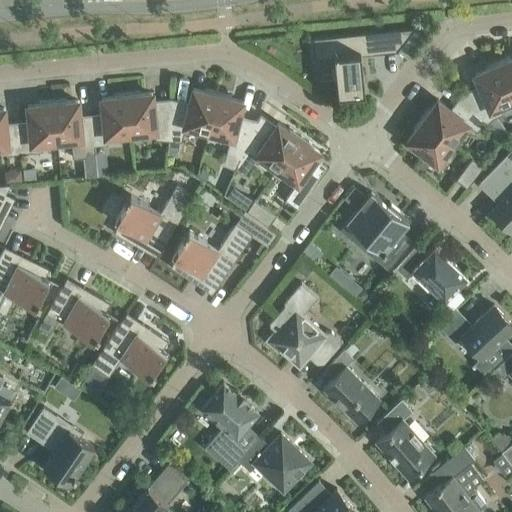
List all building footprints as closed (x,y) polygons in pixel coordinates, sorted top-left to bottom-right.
[(394,29),(372,31),(372,30),(307,37),(307,39),(313,38),(315,57),(334,55),(338,92),(340,92),(339,86),(362,84),(363,89),(364,89),(360,51),(372,50),(372,52),(396,49),(396,50),(415,26),(394,28),(394,29)] [(511,57),(511,58),(510,55),(497,60),(511,94),(511,57)] [(511,98),(511,94),(497,60),(484,66),(485,69),(475,73),(483,91),(466,98),(485,123),(494,116),(502,112),(499,104),(511,98)] [(208,130),(219,90),(205,87),(204,90),(193,87),(187,113),(170,109),(168,139),(181,140),(185,124),(208,130)] [(140,89),(126,91),(131,132),(155,129),(155,138),(168,139),(170,109),(154,111),(152,91),(141,92),(140,89)] [(234,167),(239,157),(256,120),(238,116),(242,100),(231,97),(232,94),(219,90),(208,130),(232,136),(228,152),(224,163),(234,167)] [(131,132),(126,91),(112,92),(113,95),(101,97),(104,116),(92,117),(94,144),(108,143),(107,134),(131,132)] [(66,97),(52,98),(57,139),(71,138),(73,156),(87,155),(87,151),(95,150),(94,144),(92,117),(80,119),(78,99),(67,100),(66,97)] [(57,139),(52,98),(38,100),(39,103),(27,104),(29,124),(17,125),(20,152),(42,150),(41,141),(57,139)] [(485,123),(466,98),(456,112),(438,99),(431,108),(428,106),(420,117),(452,142),(467,123),(476,130),(485,123)] [(0,145),(6,144),(7,153),(20,152),(17,125),(6,126),(4,107),(0,107),(0,145)] [(452,142),(420,117),(411,128),(414,130),(407,139),(437,162),(452,142)] [(271,131),(256,120),(239,157),(234,167),(245,172),(257,153),(277,167),(301,133),(289,125),(287,128),(278,122),(271,131)] [(312,141),(301,133),(277,167),(297,181),(286,197),(297,206),(326,165),(315,157),(320,150),(310,144),(312,141)] [(511,146),(478,182),(499,202),(490,211),(511,232),(511,146)] [(483,165),(472,156),(456,178),(467,186),(483,165)] [(35,162),(23,163),(24,175),(36,174),(35,162)] [(202,167),(197,174),(204,179),(209,172),(202,167)] [(0,226),(3,220),(0,217),(0,203),(10,184),(11,184),(10,182),(0,183),(0,226)] [(355,184),(345,196),(357,207),(367,194),(355,184)] [(357,207),(345,220),(364,236),(359,242),(388,266),(411,239),(401,231),(409,221),(399,213),(401,211),(391,203),(389,205),(371,190),(367,194),(357,207)] [(162,247),(189,202),(171,192),(160,210),(131,193),(129,195),(127,194),(124,199),(126,201),(115,219),(119,222),(114,230),(134,243),(140,234),(162,247)] [(268,224),(276,213),(254,198),(246,209),(268,224)] [(218,284),(252,232),(235,221),(217,247),(189,228),(187,231),(186,230),(182,234),(184,236),(172,254),(176,256),(170,265),(190,278),(196,270),(218,284)] [(444,300),(468,276),(434,244),(426,252),(416,242),(394,266),(405,276),(411,269),(444,300)] [(49,267),(28,256),(23,265),(0,253),(0,299),(5,290),(35,305),(37,303),(39,304),(41,298),(39,297),(49,278),(45,276),(49,267)] [(320,366),(343,340),(332,330),(326,330),(323,334),(301,314),(318,295),(301,280),(284,300),(284,304),(269,321),(270,325),(275,330),(269,337),(269,341),(277,347),(280,347),(299,363),(307,354),(320,366)] [(98,331),(109,312),(105,310),(110,301),(89,289),(84,298),(62,284),(46,311),(93,338),(95,336),(97,337),(100,332),(98,331)] [(463,314),(445,331),(454,341),(462,334),(482,356),(511,327),(511,322),(494,303),(472,324),(463,314)] [(168,339),(148,325),(143,334),(121,319),(91,362),(109,374),(121,356),(149,375),(151,373),(153,374),(156,369),(154,368),(166,350),(162,347),(168,339)] [(344,347),(325,368),(333,376),(324,385),(357,419),(379,397),(346,364),(353,356),(344,347)] [(510,370),(511,372),(511,350),(495,366),(503,376),(510,370)] [(0,427),(2,427),(5,424),(6,420),(5,416),(2,413),(10,398),(0,392),(0,380),(3,376),(0,374),(0,427)] [(61,374),(53,385),(61,390),(68,379),(61,374)] [(210,441),(229,457),(235,461),(238,458),(259,435),(247,424),(258,410),(223,381),(201,407),(223,425),(210,441)] [(385,431),(377,439),(408,474),(433,451),(403,418),(412,409),(401,397),(376,420),(385,431)] [(54,449),(43,465),(51,470),(49,472),(60,479),(61,477),(68,482),(73,475),(74,476),(77,471),(76,471),(94,444),(80,435),(83,431),(43,404),(26,430),(54,449)] [(260,434),(259,435),(238,458),(250,469),(256,463),(283,489),(311,460),(281,431),(269,443),(260,434)] [(476,488),(467,494),(452,475),(475,458),(464,444),(433,467),(443,480),(425,494),(438,511),(477,511),(488,504),(476,488)] [(167,462),(124,511),(176,511),(166,504),(187,479),(167,462)] [(353,511),(356,509),(337,487),(328,495),(316,482),(319,479),(319,478),(288,507),(291,511),(353,511)]
